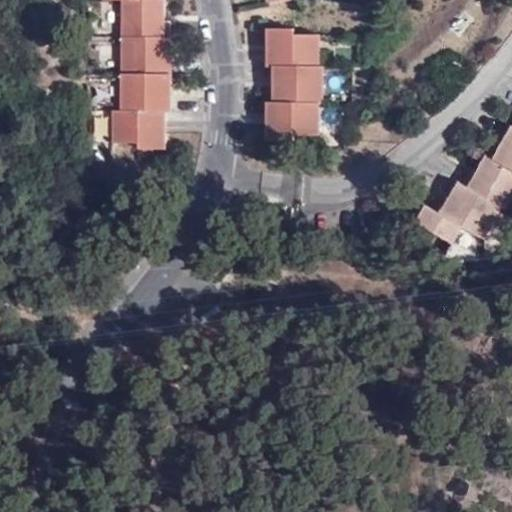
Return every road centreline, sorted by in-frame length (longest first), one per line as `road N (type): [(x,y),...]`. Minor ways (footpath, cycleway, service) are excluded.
road 1 (residential): [(53,511),(100,364),(198,224),(212,180)]
road 2 (residential): [(511,46),(449,114),(373,174),(329,185),(212,180)]
road 3 (track): [(167,325),(175,396),(214,511)]
road 4 (residential): [(212,180),(220,133),(212,0)]
